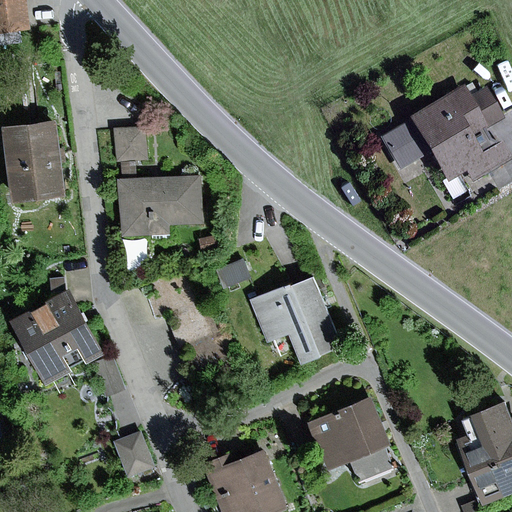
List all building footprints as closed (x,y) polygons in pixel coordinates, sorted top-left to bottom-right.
[(25,0),(0,0),(0,30),(28,28),(25,0)] [(409,120),(380,137),(399,170),(427,153),(445,183),(465,172),(471,182),(511,159),(501,141),(489,138),(483,128),(502,117),(484,87),(468,96),(462,85),(407,117),(409,120)] [(57,120),(5,127),(14,198),(67,191),(57,120)] [(145,126),(114,128),(117,161),(147,158),(145,126)] [(201,174),(119,178),(121,235),(170,233),(170,223),(204,221),(201,174)] [(219,233),(200,235),(202,249),(220,246),(219,233)] [(244,259),(217,269),(224,287),(251,277),(244,259)] [(65,274),(50,276),(52,291),(66,289),(65,274)] [(290,283),(250,298),(267,342),(291,333),(303,363),(343,348),(315,276),(292,285),(290,283)] [(72,291),(14,322),(46,383),(105,353),(72,291)] [(127,389),(114,355),(94,363),(107,397),(127,389)] [(371,397),(311,421),(329,466),(351,458),(360,481),(394,467),(386,446),(390,444),(371,397)] [(470,435),(458,440),(482,498),(484,504),(511,492),(511,416),(506,402),(463,419),(470,435)] [(156,469),(142,431),(115,441),(129,479),(156,469)] [(204,463),(223,511),(281,511),(289,509),(265,448),(251,453),(248,446),(204,463)] [(482,498),(462,506),(464,511),(486,511),(484,504),(482,498)]
